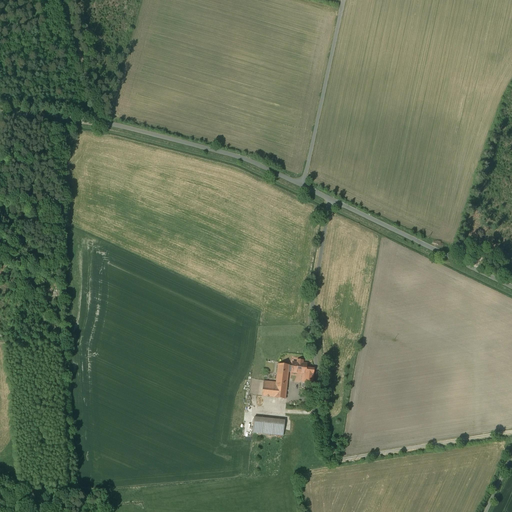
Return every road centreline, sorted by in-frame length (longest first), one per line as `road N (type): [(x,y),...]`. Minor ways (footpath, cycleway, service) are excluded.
road 1 (unclassified): [(301,185),(250,161),(143,132),(0,111)]
road 2 (track): [(511,432),(334,458),(326,455),(317,412),(286,411)]
road 3 (unclassified): [(511,287),(301,185)]
road 4 (residential): [(301,185),(343,0)]
road 5 (track): [(63,0),(96,122)]
